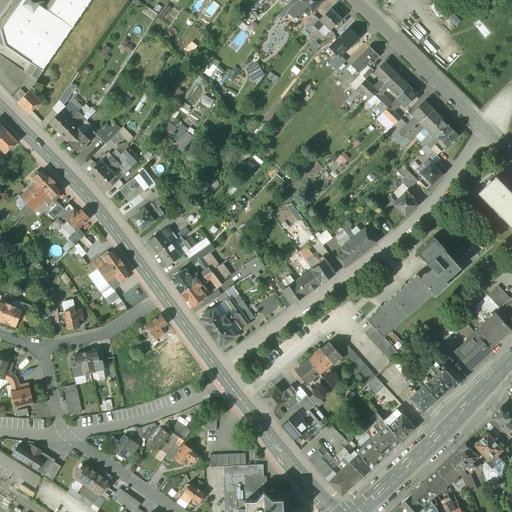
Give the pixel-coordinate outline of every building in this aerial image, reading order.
[(54,0),(47,10),(37,3),(37,2),(36,3),(32,0),(20,0),(18,4),(18,3),(18,4),(12,12),(7,20),(6,20),(6,21),(1,29),(0,29),(0,30),(1,31),(1,30),(5,46),(6,46),(6,47),(6,48),(7,47),(18,54),(17,55),(18,56),(18,55),(30,62),(29,63),(29,64),(30,63),(36,67),(42,71),(43,71),(43,70),(48,62),(49,63),(49,62),(54,54),(55,53),(54,53),(60,45),(60,46),(61,45),(60,45),(66,37),(67,37),(66,36),(71,28),(72,29),(73,28),(72,28),(73,27),(74,26),(73,26),(80,16),(80,17),(81,16),(80,16),(87,6),(88,6),(87,5),(90,0),(54,0)] [(298,0),(294,0),(285,9),(289,13),(292,9),(297,14),(305,7),(299,1),(298,0)] [(321,0),(300,0),(299,1),(305,7),(311,13),(322,1),(321,0)] [(330,9),(319,20),(324,24),(329,30),(341,20),(330,9)] [(319,20),(314,26),(318,30),(324,24),(319,20)] [(349,27),(338,38),(341,42),(344,45),(342,47),(346,51),(360,38),(349,27)] [(338,38),(329,47),(333,50),(341,42),(338,38)] [(111,49),(105,45),(99,53),(105,57),(111,49)] [(369,47),(358,57),(360,59),(352,66),(359,73),(367,65),(368,67),(378,57),(369,47)] [(340,58),(333,50),(330,53),(327,56),(338,68),(346,61),(341,57),(340,58)] [(29,64),(24,71),(31,75),(36,67),(30,63),(29,64)] [(372,88),(364,81),(360,85),(358,87),(361,91),(369,98),(370,98),(373,95),(384,83),(385,84),(394,73),(384,63),(375,73),(375,74),(373,76),(375,78),(377,76),(381,79),(372,88)] [(42,71),(36,67),(31,75),(24,71),(37,80),(43,71),(42,71)] [(408,86),(395,73),(394,73),(385,84),(388,87),(398,97),(408,86)] [(365,79),(361,75),(356,81),(360,85),(364,81),(365,79)] [(384,83),(373,95),(377,99),(381,95),(385,91),(388,87),(385,84),(384,83)] [(391,104),(388,107),(393,112),(399,106),(398,104),(400,102),(406,107),(417,96),(408,86),(398,97),(391,104)] [(25,94),(20,89),(17,93),(22,97),(25,94)] [(22,97),(17,102),(28,113),(41,101),(30,89),(25,94),(22,97)] [(67,89),(59,100),(64,104),(72,92),(67,89)] [(369,98),(361,91),(359,93),(367,101),(369,98)] [(391,104),(381,95),(377,99),(381,102),(377,106),(383,112),(388,107),(391,104)] [(408,125),(399,135),(404,139),(412,131),(420,123),(421,122),(433,110),(424,101),(411,114),(415,118),(408,125)] [(393,112),(388,107),(383,112),(395,125),(400,119),(393,112)] [(74,108),(69,113),(64,117),(68,121),(78,112),(74,108)] [(54,110),(45,120),(47,123),(56,112),(54,110)] [(447,125),(433,110),(421,122),(420,123),(425,128),(434,137),(436,136),(447,125)] [(64,117),(59,112),(48,124),(56,133),(68,121),(64,117)] [(82,116),(78,112),(68,121),(71,124),(76,120),(77,121),(82,116)] [(395,125),(392,128),(399,135),(408,125),(401,118),(400,119),(395,125)] [(68,121),(56,133),(65,141),(77,130),(71,124),(68,121)] [(115,123),(99,138),(105,144),(109,140),(110,141),(118,132),(116,130),(119,127),(115,123)] [(420,123),(412,131),(416,136),(425,128),(420,123)] [(447,125),(436,136),(439,140),(440,140),(446,146),(457,135),(447,125)] [(77,130),(65,141),(76,153),(94,135),(90,130),(83,136),(77,130)] [(6,131),(0,137),(0,149),(5,154),(17,142),(6,131)] [(404,139),(401,142),(402,144),(407,139),(410,141),(416,136),(412,131),(404,139)] [(118,132),(110,141),(115,145),(122,137),(118,132)] [(434,137),(425,145),(429,149),(439,140),(436,136),(434,137)] [(136,155),(128,147),(122,153),(127,157),(127,158),(134,165),(140,159),(136,155)] [(121,155),(116,150),(111,155),(114,161),(121,155)] [(121,155),(114,161),(119,165),(127,157),(122,153),(121,155)] [(111,155),(102,163),(107,168),(114,161),(111,155)] [(99,160),(85,174),(93,182),(107,168),(102,163),(99,160)] [(107,168),(93,182),(100,189),(114,176),(111,173),(119,165),(114,161),(107,168)] [(435,164),(432,162),(430,163),(428,161),(424,165),(426,167),(420,174),(431,185),(441,174),(437,170),(439,167),(435,164)] [(418,181),(403,167),(397,172),(404,179),(401,183),(403,185),(409,191),(418,181)] [(52,180),(42,170),(36,175),(35,173),(30,178),(35,183),(20,198),(26,204),(52,180)] [(137,175),(118,190),(127,203),(138,195),(147,188),(137,175)] [(511,206),(511,194),(495,177),(490,181),(485,186),(478,194),(501,217),(511,206)] [(62,190),(52,180),(26,204),(32,211),(48,196),(53,202),(58,198),(56,195),(62,190)] [(403,185),(392,195),(397,200),(407,191),(408,192),(409,191),(403,185)] [(147,188),(138,195),(144,201),(153,194),(147,188)] [(153,194),(144,201),(147,207),(150,204),(151,204),(153,203),(162,196),(158,190),(153,194)] [(397,200),(394,204),(405,216),(416,205),(412,201),(415,198),(408,192),(407,191),(397,200)] [(392,195),(388,198),(394,204),(397,200),(392,195)] [(59,203),(48,214),(53,220),(64,209),(59,203)] [(147,207),(143,210),(143,209),(130,218),(139,231),(162,215),(154,204),(153,203),(151,204),(150,204),(147,207)] [(511,206),(501,217),(511,229),(511,206)] [(78,213),(74,209),(65,217),(69,221),(68,222),(70,223),(76,230),(79,228),(89,218),(81,210),(78,213)] [(376,211),(370,216),(379,226),(385,221),(376,211)] [(347,220),(340,226),(344,231),(347,235),(351,240),(352,238),(355,236),(353,232),(350,228),(352,226),(347,220)] [(76,230),(70,223),(66,227),(73,234),(76,230)] [(73,234),(68,238),(74,244),(84,234),(79,228),(76,230),(73,234)] [(355,236),(352,238),(363,252),(376,241),(365,228),(355,236)] [(163,230),(147,241),(157,254),(170,244),(165,238),(168,236),(163,230)] [(328,230),(317,234),(321,244),(332,240),(328,230)] [(344,231),(336,238),(339,241),(347,235),(344,231)] [(92,244),(84,236),(80,240),(88,248),(92,244)] [(444,249),(433,237),(417,252),(422,258),(423,257),(432,267),(426,273),(426,272),(420,278),(433,292),(435,295),(447,284),(444,281),(450,276),(451,276),(460,268),(444,250),(444,249)] [(188,238),(183,242),(189,250),(194,246),(188,238)] [(351,240),(341,248),(344,252),(338,257),(345,267),(352,262),(363,252),(352,238),(351,240)] [(482,249),(474,240),(468,245),(476,254),(482,249)] [(170,244),(157,254),(166,267),(179,257),(170,244)] [(210,244),(205,248),(208,253),(209,254),(214,249),(210,244)] [(205,248),(190,258),(194,264),(197,261),(202,258),(208,253),(205,248)] [(107,255),(105,252),(87,266),(92,272),(97,268),(103,276),(122,262),(119,258),(114,250),(107,255)] [(218,266),(209,254),(208,253),(202,258),(212,271),(219,267),(218,266)] [(258,256),(247,263),(255,274),(265,267),(258,256)] [(212,271),(202,258),(197,261),(204,271),(207,275),(212,271)] [(334,274),(323,258),(319,260),(321,263),(312,270),(321,283),(334,274)] [(312,270),(304,259),(298,262),(305,271),(306,270),(308,273),(312,270)] [(122,262),(103,276),(108,283),(109,283),(113,289),(126,280),(125,278),(130,273),(125,266),(124,266),(122,262)] [(219,267),(212,271),(220,283),(230,276),(222,264),(219,267)] [(191,276),(186,270),(182,272),(181,271),(173,277),(174,278),(170,281),(180,294),(195,283),(191,276)] [(312,270),(308,273),(306,270),(305,271),(301,273),(303,276),(297,280),(306,294),(321,283),(312,270)] [(204,271),(198,276),(196,273),(191,276),(195,283),(207,275),(204,271)] [(220,283),(212,271),(207,275),(210,278),(217,288),(222,285),(220,283)] [(207,275),(195,283),(198,287),(210,278),(207,275)] [(417,275),(368,319),(373,325),(383,337),(433,292),(420,278),(417,275)] [(297,280),(286,287),(285,285),(280,288),(284,294),(291,305),(306,294),(297,280)] [(195,283),(180,294),(190,307),(194,305),(195,306),(202,300),(201,299),(205,296),(198,287),(195,283)] [(510,299),(498,286),(487,296),(499,309),(500,309),(510,299)] [(115,291),(104,299),(108,305),(119,297),(115,291)] [(284,294),(279,297),(286,308),(291,305),(284,294)] [(499,309),(487,296),(472,310),(484,323),(495,313),(499,309)] [(240,310),(230,297),(226,300),(233,309),(236,313),(240,310)] [(0,320),(4,323),(11,305),(0,300),(0,320)] [(75,308),(63,311),(67,329),(79,326),(78,321),(83,320),(80,303),(74,304),(75,308)] [(22,308),(11,305),(4,323),(15,326),(18,318),(22,320),(22,319),(27,321),(30,313),(21,309),(22,308)] [(57,308),(49,309),(51,324),(58,323),(57,308)] [(210,310),(202,316),(203,317),(199,320),(209,333),(224,322),(221,318),(215,309),(211,311),(210,310)] [(233,309),(221,318),(224,322),(236,313),(233,309)] [(500,309),(499,309),(495,313),(504,322),(508,318),(500,309)] [(250,323),(240,310),(236,313),(238,317),(245,326),(250,323)] [(236,313),(224,322),(227,326),(238,317),(236,313)] [(504,322),(495,313),(484,323),(474,332),(475,334),(489,349),(510,329),(504,322)] [(160,315),(145,326),(152,335),(156,339),(164,333),(160,329),(167,324),(160,315)] [(462,319),(453,327),(462,336),(463,335),(468,340),(475,334),(474,332),(462,319)] [(227,326),(224,322),(209,333),(219,346),(223,343),(224,344),(231,339),(230,338),(234,335),(227,326)] [(383,337),(373,325),(364,333),(391,363),(399,355),(383,337)] [(468,340),(455,353),(470,369),(491,350),(489,349),(475,334),(468,340)] [(375,377),(341,338),(332,346),(343,358),(367,385),(375,377)] [(179,340),(166,349),(170,355),(162,361),(165,365),(186,350),(179,340)] [(332,346),(329,342),(320,349),(325,356),(326,355),(332,363),(335,360),(337,363),(343,358),(332,346)] [(319,348),(313,353),(314,354),(307,360),(319,374),(332,363),(326,355),(325,356),(320,349),(319,348)] [(96,350),(85,352),(90,373),(95,372),(98,371),(102,370),(100,360),(98,361),(96,350)] [(85,352),(74,355),(75,359),(76,365),(72,366),(72,367),(74,377),(90,373),(85,352)] [(12,363),(0,358),(0,377),(3,378),(6,370),(9,371),(12,363)] [(307,360),(294,370),(308,387),(314,382),(312,379),(319,374),(307,360)] [(462,380),(445,361),(437,368),(436,366),(435,366),(433,365),(432,365),(431,366),(430,368),(430,369),(431,370),(435,375),(430,379),(427,376),(419,383),(423,386),(436,400),(452,385),(455,387),(462,380)] [(9,371),(6,370),(3,378),(7,379),(9,381),(10,383),(16,377),(14,375),(12,373),(9,371)] [(102,370),(98,371),(95,372),(97,380),(104,379),(102,370)] [(16,377),(10,383),(12,386),(12,389),(20,388),(19,385),(19,383),(18,381),(16,377)] [(28,383),(19,385),(20,388),(12,389),(11,389),(15,406),(32,403),(28,383)] [(290,386),(281,394),(275,387),(261,399),(272,413),(287,401),(286,400),(295,393),(295,392),(294,391),(290,386)] [(306,395),(300,386),(294,391),(295,392),(295,393),(301,399),(306,395)] [(423,386),(409,399),(422,412),(436,400),(423,386)] [(76,391),(65,393),(70,415),(81,412),(76,391)] [(301,399),(298,403),(305,413),(315,405),(306,395),(301,399)] [(99,407),(100,412),(112,409),(110,401),(103,402),(103,406),(99,407)] [(501,407),(492,418),(497,422),(502,426),(505,429),(508,424),(511,419),(511,415),(511,414),(511,412),(509,410),(507,412),(501,407)] [(401,414),(396,410),(384,421),(383,421),(400,440),(414,429),(408,423),(409,422),(401,414)] [(217,413),(205,412),(204,430),(216,431),(217,413)] [(319,422),(310,412),(302,419),(303,420),(301,422),(307,429),(306,430),(308,431),(309,431),(319,422)] [(302,419),(297,413),(282,426),(294,440),(300,435),(306,430),(307,429),(301,422),(303,420),(302,419)] [(376,413),(370,419),(374,423),(380,417),(376,413)] [(384,421),(380,417),(374,423),(365,431),(372,439),(357,453),(370,468),(400,440),(383,421),(384,421)] [(173,429),(181,435),(186,428),(178,422),(173,429)] [(154,423),(143,427),(143,438),(149,437),(158,426),(154,423)] [(173,429),(165,424),(162,428),(171,434),(170,434),(173,436),(171,439),(175,442),(181,435),(173,429)] [(511,427),(508,424),(505,429),(502,426),(500,428),(511,437),(511,436),(511,427)] [(493,427),(492,425),(488,429),(496,438),(497,438),(500,434),(493,427)] [(143,438),(143,427),(135,429),(136,438),(143,438)] [(162,428),(162,427),(151,442),(160,449),(170,434),(171,434),(162,428)] [(186,428),(181,435),(185,438),(190,431),(186,428)] [(306,430),(300,435),(305,439),(311,434),(309,431),(308,431),(306,430)] [(494,441),(487,434),(478,442),(477,442),(476,442),(475,443),(474,444),(474,446),(475,447),(475,448),(476,448),(478,449),(488,460),(491,457),(495,462),(496,461),(499,458),(497,455),(503,450),(500,447),(502,444),(497,438),(496,438),(494,441)] [(507,441),(500,434),(497,438),(502,444),(500,447),(503,450),(508,449),(507,441)] [(124,435),(113,450),(118,454),(122,456),(133,442),(133,441),(124,435)] [(181,435),(175,442),(180,445),(185,438),(181,435)] [(133,442),(122,456),(121,457),(122,458),(123,457),(128,460),(138,445),(133,442)] [(179,450),(174,458),(175,459),(183,464),(188,458),(193,461),(198,454),(193,450),(184,443),(179,450)] [(43,451),(32,444),(30,447),(27,446),(25,449),(20,446),(14,456),(19,460),(37,470),(44,459),(40,456),(43,451)] [(465,444),(448,460),(460,473),(464,469),(468,473),(468,472),(473,467),(471,464),(478,457),(465,444)] [(173,446),(165,456),(173,461),(175,459),(174,458),(179,450),(173,446)] [(356,452),(351,456),(347,452),(344,456),(362,475),(370,468),(357,453),(356,452)] [(245,453),(210,455),(210,467),(231,466),(246,465),(245,453)] [(44,459),(37,470),(45,476),(54,462),(55,460),(46,454),(44,459)] [(362,475),(344,456),(340,459),(344,463),(339,467),(341,470),(353,483),(362,475)] [(337,474),(321,457),(313,465),(339,493),(343,493),(353,483),(341,470),(337,474)] [(491,457),(488,460),(485,462),(492,468),(493,467),(494,467),(498,463),(496,461),(495,462),(491,457)] [(504,462),(499,457),(499,458),(496,461),(498,463),(494,467),(500,474),(504,462)] [(448,460),(436,471),(448,484),(452,480),(455,483),(459,480),(456,477),(460,473),(448,460)] [(54,462),(45,476),(52,480),(61,466),(54,462)] [(485,462),(481,466),(486,484),(487,483),(487,484),(498,473),(493,467),(492,468),(485,462)] [(97,473),(83,463),(77,472),(80,474),(76,479),(77,479),(83,484),(77,492),(82,495),(97,473)] [(246,465),(231,466),(223,466),(224,478),(224,511),(245,511),(245,499),(260,499),(261,500),(263,499),(263,492),(264,491),(263,483),(265,483),(266,482),(266,477),(265,476),(263,476),(263,465),(246,465)] [(468,473),(464,469),(460,473),(464,483),(468,493),(476,490),(468,472),(468,473)] [(436,471),(424,482),(434,492),(436,494),(441,490),(448,484),(436,471)] [(97,473),(82,495),(87,498),(92,490),(99,495),(103,489),(105,491),(111,483),(97,473)] [(77,479),(71,487),(77,492),(83,484),(77,479)] [(437,511),(433,505),(427,498),(434,492),(424,482),(411,494),(420,504),(422,507),(426,511),(437,511)] [(204,494),(189,483),(183,492),(180,497),(188,503),(191,498),(198,503),(204,494)] [(464,483),(459,485),(463,494),(468,493),(464,483)] [(77,492),(71,487),(67,492),(79,500),(82,495),(77,492)] [(445,499),(441,490),(436,494),(444,511),(461,511),(460,508),(456,510),(448,498),(445,499)] [(134,511),(141,504),(123,491),(116,500),(133,511),(134,511)] [(264,491),(263,492),(263,499),(261,500),(260,499),(245,499),(245,511),(290,511),(291,510),(290,491),(264,491)] [(420,504),(411,494),(398,506),(402,511),(417,511),(419,511),(422,507),(420,504)]
